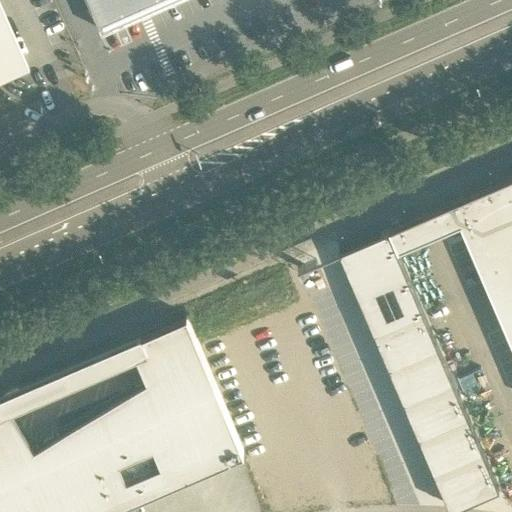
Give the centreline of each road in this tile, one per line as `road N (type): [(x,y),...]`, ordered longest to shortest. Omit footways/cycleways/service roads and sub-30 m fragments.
road 1 (secondary): [(0,278),(511,53)]
road 2 (unclassified): [(511,143),(0,367)]
road 3 (secondary): [(503,0),(0,220)]
